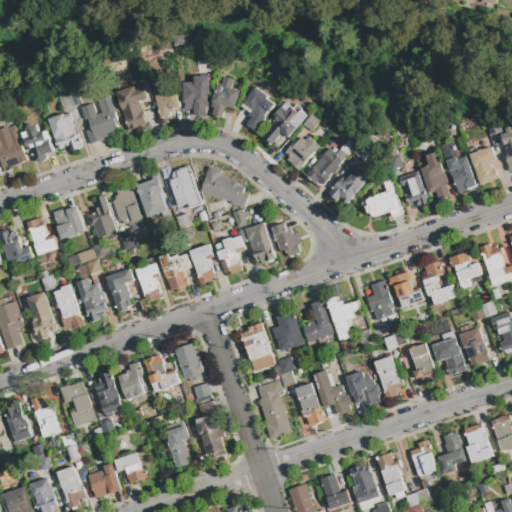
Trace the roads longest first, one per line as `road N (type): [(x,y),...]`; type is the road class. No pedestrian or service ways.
road 1 (residential): [(0,204),(197,142),(223,147),(282,187),(325,228),(344,263)]
road 2 (residential): [(137,511),(511,383)]
road 3 (residential): [(0,381),(344,263)]
road 4 (residential): [(207,310),(275,511)]
road 5 (residential): [(344,263),(511,205)]
